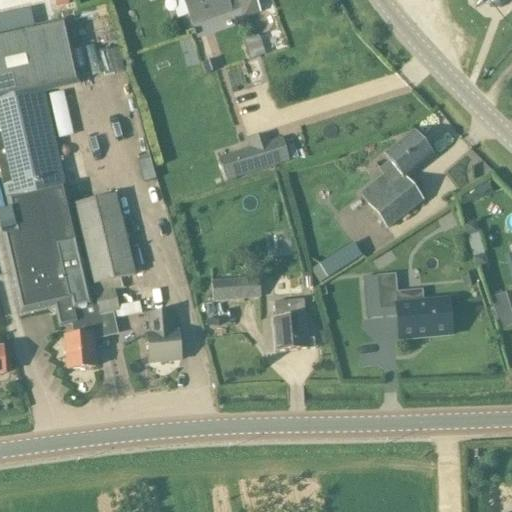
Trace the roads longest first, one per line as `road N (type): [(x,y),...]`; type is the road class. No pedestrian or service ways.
road 1 (secondary): [(511,419),(209,430),(0,452)]
road 2 (tertiary): [(511,139),(381,0)]
